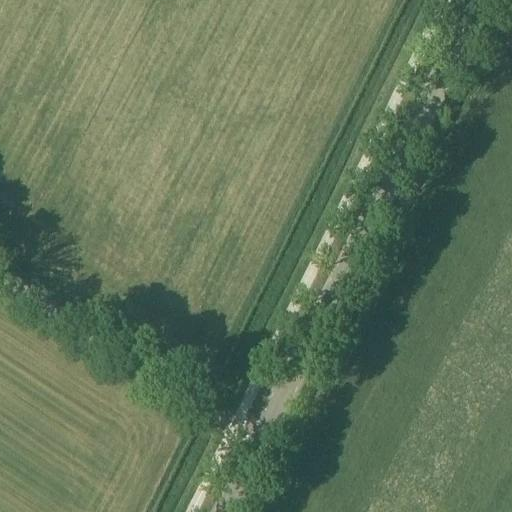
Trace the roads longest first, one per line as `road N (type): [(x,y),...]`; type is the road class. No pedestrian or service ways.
road 1 (tertiary): [(260,444),(491,0)]
road 2 (unclassified): [(260,444),(0,278)]
